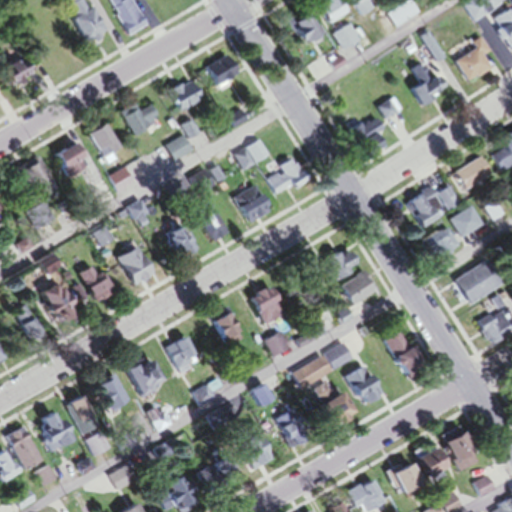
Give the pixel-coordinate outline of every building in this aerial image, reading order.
[(84,0),(69,0),(64,3),(86,49),(105,40),(84,0)] [(131,39),(147,26),(126,0),(115,0),(105,8),(131,39)] [(350,0),(355,12),(377,5),(375,0),(350,0)] [(467,28),(502,7),(497,0),(472,0),(456,11),(467,28)] [(348,18),(339,1),(318,12),(327,29),(348,18)] [(380,21),(389,33),(410,18),(402,6),(380,21)] [(509,57),(511,53),(511,25),(500,13),(482,30),(509,57)] [(70,58),(43,16),(23,29),(50,71),(70,58)] [(320,44),(307,22),(293,30),(306,52),(320,44)] [(350,50),(345,35),(334,38),(339,53),(350,50)] [(412,43),(429,68),(438,62),(421,37),(412,43)] [(446,67),(458,88),(481,74),(474,62),(482,58),(473,43),(462,50),(465,56),(446,67)] [(240,80),(234,60),(205,69),(211,89),(240,80)] [(400,95),(410,113),(440,96),(430,79),(400,95)] [(182,116),(205,101),(192,82),(170,97),(182,116)] [(138,114),(135,108),(119,116),(133,141),(160,126),(150,108),(138,114)] [(199,138),(192,123),(180,129),(188,144),(199,138)] [(87,139),(100,163),(119,153),(107,129),(87,139)] [(191,155),(183,141),(165,150),(172,164),(191,155)] [(53,161),(65,183),(86,172),(82,164),(87,161),(79,147),(53,161)] [(241,173),(253,168),(250,159),(253,158),(251,151),(234,157),(241,173)] [(511,152),(493,161),(499,176),(511,170),(511,152)] [(451,177),(463,196),(488,180),(476,161),(451,177)] [(278,176),(263,183),(271,200),(303,185),(292,162),(275,170),(278,176)] [(29,169),(16,182),(37,201),(49,188),(29,169)] [(397,208),(410,236),(440,222),(439,219),(456,212),(445,186),(397,208)] [(244,229),(271,215),(257,188),(231,201),(244,229)] [(442,226),(454,244),(475,231),(463,213),(442,226)] [(211,248),(228,237),(214,216),(197,226),(211,248)] [(113,245),(105,230),(90,238),(99,253),(113,245)] [(188,250),(182,231),(166,236),(172,254),(188,250)] [(434,235),(410,250),(421,267),(445,252),(434,235)] [(156,275),(138,249),(115,265),(133,291),(156,275)] [(361,268),(348,251),(324,269),(337,287),(361,268)] [(445,286),(459,311),(495,291),(482,266),(445,286)] [(45,297),(60,326),(76,317),(75,315),(113,295),(98,268),(45,297)] [(352,311),(376,294),(363,275),(339,292),(352,311)] [(248,298),(257,328),(288,319),(278,289),(248,298)] [(511,320),(511,296),(500,307),(511,320)] [(34,354),(50,341),(25,310),(9,322),(34,354)] [(342,326),(352,317),(346,311),(337,320),(342,326)] [(507,334),(492,315),(469,333),(484,352),(507,334)] [(223,353),(241,342),(227,318),(209,328),(223,353)] [(400,382),(426,372),(417,350),(408,354),(401,336),(384,343),(400,382)] [(285,354),(278,338),(261,345),(268,360),(285,354)] [(161,353),(174,378),(197,366),(183,341),(161,353)] [(352,366),(344,349),(289,375),(298,392),(352,366)] [(136,402),(163,388),(149,362),(122,376),(136,402)] [(382,401),(370,369),(345,379),(357,411),(382,401)] [(124,406),(110,384),(83,402),(98,423),(124,406)] [(356,417),(345,396),(325,407),(337,428),(356,417)] [(31,428),(46,458),(76,442),(75,440),(95,429),(81,402),(60,412),(60,413),(31,428)] [(40,466),(22,432),(3,443),(8,452),(0,456),(0,482),(2,486),(22,475),(22,476),(40,466)] [(420,460),(431,482),(455,470),(459,476),(478,467),(464,438),(420,460)] [(256,471),(273,464),(267,449),(250,456),(256,471)] [(213,496),(237,479),(225,463),(201,480),(213,496)] [(410,499),(427,488),(413,467),(396,478),(410,499)] [(104,476),(111,495),(132,487),(125,468),(104,476)] [(31,479),(39,492),(52,484),(43,471),(31,479)] [(495,495),(489,481),(470,489),(477,503),(495,495)] [(345,511),(386,511),(375,484),(340,498),(345,511)] [(197,511),(197,486),(170,486),(169,511),(197,511)] [(10,504),(15,511),(20,511),(32,504),(25,494),(10,504)] [(461,511),(454,498),(431,511),(461,511)] [(511,511),(511,503),(510,500),(491,511),(511,511)]
